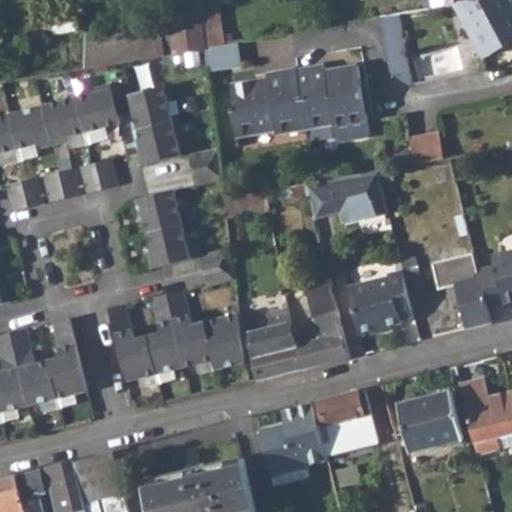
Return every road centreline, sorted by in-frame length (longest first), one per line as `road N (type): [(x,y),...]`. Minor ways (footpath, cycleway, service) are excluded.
road 1 (residential): [(511,337),(120,433)]
road 2 (residential): [(511,79),(385,101),(371,30),(257,48)]
road 3 (residential): [(124,287),(104,207),(24,227)]
road 4 (residential): [(120,433),(86,297)]
road 5 (residential): [(120,433),(0,462)]
